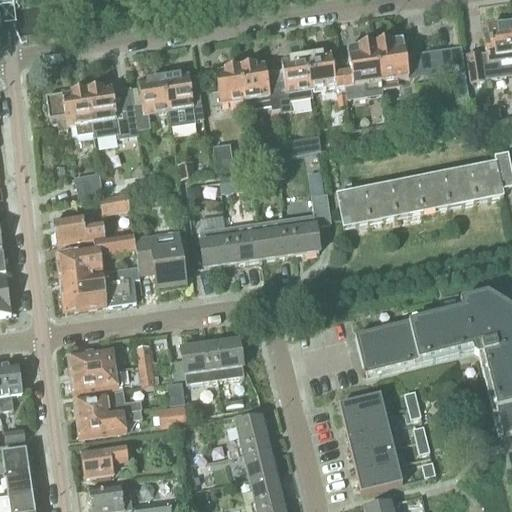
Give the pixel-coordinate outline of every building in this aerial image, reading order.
[(511,30),(511,28),(487,31),(488,41),(483,42),(485,57),(480,58),(480,56),(466,58),(470,87),(484,85),(484,84),(511,79),(511,30)] [(402,44),(375,48),(381,87),(397,85),(415,82),(416,82),(412,59),(404,61),(402,44)] [(349,77),(342,78),(344,93),(381,87),(375,48),(346,53),(349,77)] [(443,55),(447,77),(448,81),(464,79),(460,52),(443,55)] [(429,57),(430,65),(432,80),(447,77),(443,55),(429,57)] [(309,60),(305,62),(311,95),(313,95),(313,97),(326,95),(325,93),(335,91),(335,94),(344,93),(342,78),(333,80),(330,58),(321,59),(318,57),(310,58),(309,60)] [(281,74),(274,75),(281,112),(289,111),(287,98),(311,95),(305,62),(303,62),(300,59),(294,60),(291,64),(281,65),(281,74)] [(251,66),(245,67),(242,71),(240,71),(245,104),(247,114),(271,111),(272,115),(281,114),(281,112),(274,75),(265,76),(264,68),(254,69),(251,66)] [(220,109),(245,104),(240,71),(237,72),(234,69),(227,70),(225,74),(214,75),(217,97),(209,98),(211,113),(220,111),(220,109)] [(188,79),(163,83),(169,116),(192,113),(193,114),(192,115),(193,121),(194,121),(196,138),(205,136),(197,86),(189,88),(188,79)] [(163,83),(130,88),(133,110),(136,125),(137,136),(150,134),(148,120),(169,116),(163,83)] [(111,91),(85,95),(92,138),(108,135),(109,140),(118,139),(119,143),(127,142),(138,140),(137,136),(136,125),(133,110),(114,113),(111,91)] [(61,99),(45,101),(48,124),(50,123),(51,130),(57,129),(58,136),(67,135),(67,132),(75,131),(76,140),(92,138),(85,95),(61,99)] [(388,128),(370,131),(373,145),(391,142),(388,128)] [(336,201),(343,235),(503,202),(502,195),(511,192),(511,142),(503,144),(506,160),(494,163),(495,168),(336,201)] [(214,155),(217,178),(233,175),(230,153),(214,155)] [(180,186),(178,171),(163,174),(166,189),(180,186)] [(66,181),(64,173),(54,175),(56,183),(66,181)] [(101,203),(98,179),(74,184),(79,207),(98,203),(101,203)] [(186,191),(187,209),(196,208),(200,204),(199,190),(186,191)] [(126,198),(101,203),(98,203),(102,221),(130,215),(126,198)] [(312,205),(316,233),(332,231),(327,203),(312,205)] [(314,219),(285,223),(291,261),(319,257),(316,233),(314,219)] [(83,222),(52,226),(56,251),(93,245),(104,244),(102,229),(84,231),(83,222)] [(285,223),(256,228),(261,265),(291,261),(285,223)] [(256,228),(227,232),(233,269),(261,265),(256,228)] [(227,232),(200,236),(201,246),(200,247),(204,273),(233,269),(227,232)] [(133,244),(138,274),(139,281),(154,278),(157,293),(185,289),(182,273),(188,272),(184,243),(178,244),(177,238),(133,244)] [(57,259),(60,284),(103,278),(101,261),(135,255),(132,241),(104,244),(93,245),(94,254),(57,259)] [(60,284),(65,317),(143,305),(139,281),(138,274),(60,284)] [(0,320),(11,319),(5,278),(0,279),(0,320)] [(488,378),(504,440),(511,438),(511,312),(488,298),(460,305),(462,314),(355,340),(365,380),(478,352),(482,354),(483,355),(488,378)] [(212,352),(217,385),(244,381),(238,345),(211,349),(212,352)] [(186,390),(209,386),(217,385),(212,352),(211,349),(181,353),(186,390)] [(139,371),(151,369),(148,351),(136,353),(139,371)] [(114,355),(69,362),(71,381),(117,374),(114,355)] [(11,400),(22,399),(18,369),(0,371),(0,416),(13,414),(11,400)] [(139,373),(142,393),(154,391),(151,371),(139,373)] [(117,374),(71,381),(74,399),(119,393),(118,383),(117,374)] [(180,386),(165,387),(168,409),(183,407),(180,386)] [(123,395),(74,402),(77,425),(141,416),(141,415),(142,415),(141,405),(125,407),(123,395)] [(414,397),(404,399),(407,412),(418,409),(414,397)] [(380,399),(338,409),(343,427),(385,417),(380,399)] [(221,406),(222,415),(239,411),(238,403),(221,406)] [(199,405),(186,407),(188,423),(201,421),(199,405)] [(418,409),(407,412),(410,425),(421,422),(418,409)] [(183,412),(156,416),(159,435),(177,433),(176,430),(185,428),(183,412)] [(141,416),(77,425),(80,443),(128,437),(126,427),(142,424),(141,416)] [(385,417),(343,427),(347,445),(389,435),(385,417)] [(236,453),(237,458),(268,450),(262,422),(235,429),(241,452),(236,453)] [(423,431),(413,434),(416,447),(426,444),(423,431)] [(23,434),(4,437),(6,450),(25,448),(23,434)] [(389,435),(347,445),(352,463),(393,453),(389,435)] [(176,444),(160,447),(162,459),(178,456),(176,444)] [(426,444),(416,447),(419,460),(429,457),(426,444)] [(237,458),(239,463),(244,462),(249,485),(275,478),(268,450),(237,458)] [(110,453),(80,458),(84,483),(114,479),(112,466),(127,463),(125,451),(110,454),(110,453)] [(393,453),(352,463),(356,481),(398,471),(393,453)] [(0,467),(0,480),(29,477),(27,467),(29,465),(28,459),(26,457),(26,455),(1,458),(3,468),(0,467)] [(432,467),(421,470),(425,483),(435,480),(432,467)] [(398,471),(356,481),(360,499),(402,488),(398,471)] [(0,480),(0,501),(32,497),(32,496),(34,493),(33,487),(30,485),(29,477),(0,480)] [(250,509),(250,511),(256,511),(282,506),(275,478),(249,485),(255,507),(250,509)] [(120,489),(89,494),(89,496),(86,500),(87,506),(91,509),(91,511),(132,511),(130,501),(123,502),(120,489)] [(0,511),(34,511),(33,508),(35,506),(34,500),(32,499),(32,497),(0,501),(0,511)]
